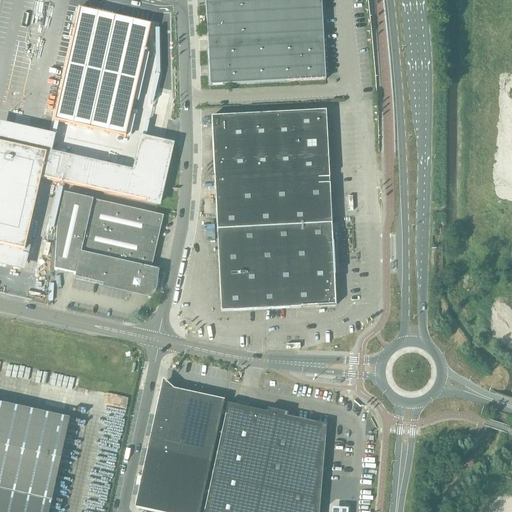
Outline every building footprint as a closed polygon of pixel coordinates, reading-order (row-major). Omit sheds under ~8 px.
[(204,0),(209,86),(325,80),(320,0),(204,0)] [(80,6),(54,120),(125,136),(151,21),(80,6)] [(211,118),(216,230),(331,224),(325,112),(211,118)] [(0,143),(50,155),(54,134),(24,127),(0,122),(0,143)] [(0,245),(24,251),(40,179),(50,180),(157,205),(171,146),(141,139),(133,173),(50,155),(0,143),(0,245)] [(54,270),(75,275),(74,279),(103,285),(104,281),(146,291),(163,216),(64,194),(56,226),(54,270)] [(331,224),(216,230),(221,312),(335,306),(331,224)] [(0,265),(19,270),(24,251),(0,245),(0,265)] [(162,390),(149,449),(210,462),(223,403),(162,390)] [(0,404),(0,511),(48,511),(69,419),(0,404)] [(318,511),(325,437),(326,426),(315,423),(286,417),(287,414),(267,409),(266,413),(238,407),(238,406),(227,404),(224,415),(225,415),(204,511),(203,511),(318,511)] [(149,449),(143,479),(204,492),(210,462),(149,449)] [(511,511),(511,474),(507,473),(497,511),(511,511)] [(199,511),(204,492),(143,479),(136,508),(152,511),(199,511)]
